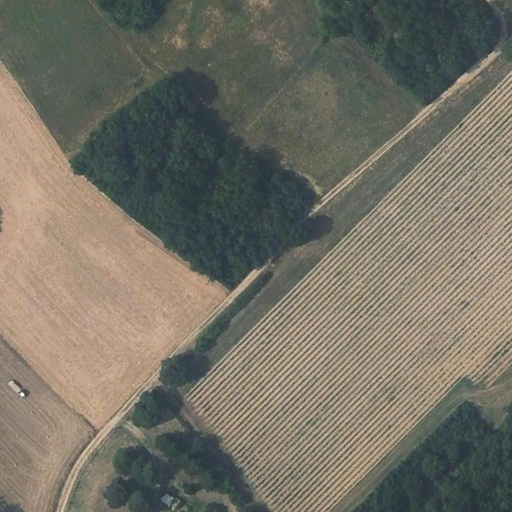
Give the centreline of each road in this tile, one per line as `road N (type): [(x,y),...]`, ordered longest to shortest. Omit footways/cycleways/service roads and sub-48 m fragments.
road 1 (track): [(87,0),(112,32),(194,95),(235,143),(275,161),(313,192),(314,208),(293,233),(154,373),(256,511)]
road 2 (track): [(314,208),(511,37)]
road 3 (track): [(59,511),(86,452),(154,373)]
